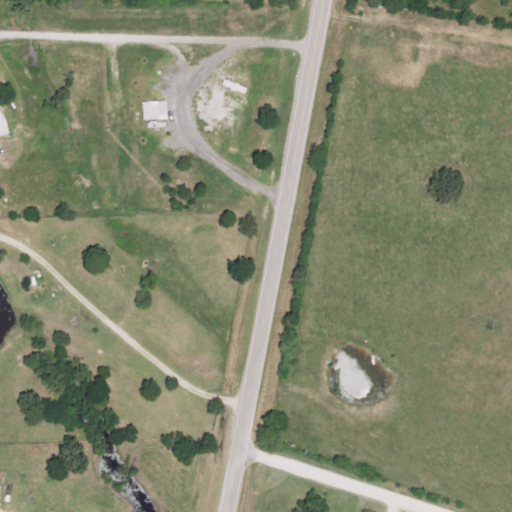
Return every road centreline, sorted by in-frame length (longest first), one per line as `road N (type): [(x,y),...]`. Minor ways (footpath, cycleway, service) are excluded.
road 1 (secondary): [(321,0),(224,511)]
road 2 (residential): [(237,448),(429,511)]
